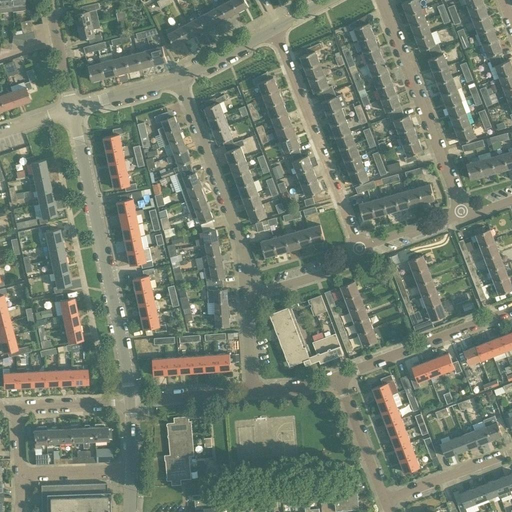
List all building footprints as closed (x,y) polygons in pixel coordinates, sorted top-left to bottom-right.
[(10,0),(11,5),(12,11),(25,9),(23,0),(10,0)] [(161,8),(166,5),(163,0),(158,0),(157,1),(161,8)] [(231,0),(229,0),(220,5),(227,17),(238,11),(231,0)] [(231,0),(238,11),(248,6),(245,0),(231,0)] [(407,14),(426,7),(423,0),(408,0),(402,2),(407,14)] [(465,0),(469,10),(484,4),(482,0),(465,0)] [(99,22),(96,9),(100,8),(99,3),(82,6),(83,12),(75,14),(78,26),(99,22)] [(437,6),(440,15),(447,13),(443,4),(437,6)] [(469,10),(473,21),(488,16),(484,4),(469,10)] [(220,5),(210,10),(216,23),(227,17),(220,5)] [(448,7),(451,16),(457,14),(454,5),(448,7)] [(407,14),(411,26),(426,21),(424,16),(429,13),(426,7),(407,14)] [(210,10),(199,16),(206,28),(216,23),(210,10)] [(447,13),(440,15),(444,24),(450,21),(447,13)] [(457,14),(451,16),(455,25),(461,22),(457,14)] [(199,16),(189,22),(195,34),(206,28),(199,16)] [(473,21),(478,33),(493,28),(488,16),(473,21)] [(14,31),(15,35),(33,32),(31,19),(20,21),(21,30),(14,31)] [(358,41),(373,35),(369,23),(360,26),(358,20),(349,25),(351,30),(354,29),(358,41)] [(411,26),(416,38),(430,33),(426,21),(411,26)] [(99,22),(78,26),(80,38),(88,37),(90,43),(102,39),(101,34),(94,35),(93,29),(100,27),(99,22)] [(189,22),(178,28),(185,40),(195,34),(189,22)] [(185,40),(178,28),(176,24),(165,30),(174,46),(185,40)] [(154,28),(145,31),(146,37),(155,34),(154,28)] [(457,31),(460,40),(467,38),(463,28),(457,31)] [(478,33),(483,45),(497,40),(493,28),(478,33)] [(137,39),(146,37),(145,31),(136,33),(137,39)] [(428,47),(430,52),(440,49),(438,44),(435,45),(430,33),(416,38),(421,50),(428,47)] [(120,37),(122,43),(131,41),(129,35),(120,37)] [(358,41),(363,52),(378,46),(373,35),(358,41)] [(120,37),(111,40),(113,46),(122,43),(120,37)] [(467,38),(460,40),(464,48),(470,46),(467,38)] [(488,57),(490,62),(500,58),(498,53),(502,51),(497,40),(483,45),(487,57),(488,57)] [(96,44),(97,50),(106,47),(105,41),(96,44)] [(149,46),(150,49),(154,65),(166,61),(162,46),(161,46),(160,43),(149,46)] [(305,68),(320,63),(315,51),(322,48),(320,43),(311,48),(306,50),(308,54),(300,56),(305,68)] [(97,50),(96,44),(83,47),(85,53),(97,50)] [(363,52),(367,64),(382,58),(378,46),(363,52)] [(342,50),(346,59),(352,57),(348,47),(342,50)] [(150,49),(137,52),(141,68),(154,65),(150,49)] [(428,59),(433,71),(448,65),(443,53),(442,54),(440,49),(430,52),(432,57),(428,59)] [(137,52),(125,56),(129,71),(141,68),(137,52)] [(99,56),(100,62),(104,77),(117,74),(113,59),(111,53),(99,56)] [(341,55),(335,57),(338,65),(344,63),(341,55)] [(125,56),(113,59),(117,74),(129,71),(125,56)] [(352,57),(346,59),(349,67),(355,65),(352,57)] [(369,77),(372,76),(387,70),(382,58),(367,64),(365,65),(369,77)] [(490,68),(495,80),(511,72),(511,66),(510,60),(502,63),(500,58),(490,62),(492,67),(490,68)] [(13,60),(3,64),(5,70),(15,66),(13,60)] [(92,81),(104,77),(100,62),(88,65),(92,81)] [(460,64),(463,73),(469,71),(466,62),(460,64)] [(305,68),(310,80),(324,75),(327,74),(324,66),(321,67),(320,63),(305,68)] [(433,71),(437,83),(452,77),(448,65),(433,71)] [(372,76),(376,88),(392,82),(387,70),(372,76)] [(351,74),(355,83),(361,80),(357,71),(351,74)] [(469,71),(463,73),(467,82),(473,79),(469,71)] [(258,83),(263,95),(277,89),(273,77),(269,79),(266,72),(253,79),(255,84),(258,83)] [(504,89),(504,90),(511,86),(511,72),(495,80),(499,91),(504,89)] [(322,90),(324,95),(334,91),(332,86),(329,87),(324,75),(310,80),(315,93),(322,90)] [(437,83),(442,95),(457,89),(452,77),(437,83)] [(364,88),(361,80),(355,83),(359,94),(366,91),(365,88),(364,88)] [(9,86),(11,91),(16,105),(29,100),(26,90),(31,88),(29,81),(23,83),(23,82),(9,86)] [(376,88),(381,99),(396,93),(392,82),(376,88)] [(468,85),(472,97),(478,94),(474,83),(468,85)] [(479,89),(483,98),(489,95),(486,86),(479,89)] [(442,95),(447,106),(466,99),(461,87),(457,89),(442,95)] [(277,89),(263,95),(267,106),(282,100),(277,89)] [(11,91),(0,95),(0,102),(2,109),(16,105),(11,91)] [(322,101),(327,113),(342,107),(337,96),(336,96),(334,91),(324,95),(326,100),(322,101)] [(364,105),(370,102),(366,93),(360,96),(364,105)] [(387,111),(389,116),(399,112),(397,107),(401,106),(396,93),(381,99),(377,101),(379,107),(383,105),(386,112),(387,111)] [(478,94),(472,97),(476,105),(482,103),(478,94)] [(209,120),(224,114),(219,103),(226,100),(224,95),(215,100),(217,103),(205,108),(209,120)] [(489,95),(483,98),(486,106),(492,104),(489,95)] [(447,106),(451,118),(466,113),(466,112),(470,111),(466,99),(447,106)] [(282,100),(267,106),(272,117),(286,112),(282,100)] [(357,115),(363,113),(359,101),(352,103),(357,115)] [(247,104),(250,113),(256,110),(253,102),(247,104)] [(245,106),(239,109),(240,111),(242,116),(248,114),(245,106)] [(327,113),(331,125),(346,119),(342,107),(327,113)] [(261,108),(256,110),(250,113),(253,121),(259,118),(259,117),(263,115),(261,108)] [(161,133),(178,127),(172,109),(169,111),(158,114),(156,116),(155,118),(156,120),(158,121),(160,121),(161,120),(164,128),(160,129),(161,133)] [(482,120),(488,118),(484,109),(478,112),(482,120)] [(286,112),(272,117),(276,129),(291,123),(286,112)] [(394,120),(398,132),(413,127),(408,115),(401,117),(399,112),(389,116),(384,118),(386,124),(391,122),(391,121),(394,120)] [(363,113),(357,115),(361,124),(367,122),(363,113)] [(451,118),(456,130),(471,124),(466,113),(451,118)] [(209,120),(213,131),(228,126),(224,114),(209,120)] [(488,118),(482,120),(485,129),(491,127),(488,118)] [(331,125),(336,137),(351,131),(346,119),(331,125)] [(291,123),(276,129),(280,140),(295,135),(291,123)] [(259,136),(265,133),(271,131),(268,124),(263,127),(262,125),(256,127),(259,136)] [(476,137),(471,124),(456,130),(461,142),(476,137)] [(222,142),(224,146),(233,143),(231,138),(233,138),(228,126),(213,131),(218,143),(222,142)] [(106,149),(122,146),(119,133),(125,132),(124,127),(113,130),(114,134),(103,137),(106,149)] [(164,145),(170,143),(183,138),(178,127),(161,133),(160,134),(164,145)] [(398,132),(403,144),(418,138),(413,127),(398,132)] [(366,139),(372,136),(369,128),(363,130),(366,139)] [(336,137),(341,149),(355,143),(351,131),(336,137)] [(498,135),(500,141),(509,139),(507,132),(498,135)] [(265,133),(259,136),(262,143),(268,141),(265,133)] [(300,147),(295,135),(280,140),(287,157),(286,157),(286,158),(300,152),(298,147),(300,147)] [(491,144),(500,141),(498,135),(489,137),(491,144)] [(376,145),(372,136),(366,139),(370,148),(376,145)] [(170,143),(174,154),(187,149),(183,138),(170,143)] [(422,150),(418,138),(403,144),(408,156),(404,158),(407,163),(417,159),(415,154),(422,150)] [(225,152),(230,164),(244,158),(249,157),(244,144),(244,145),(242,139),(233,143),(224,146),(226,152),(225,152)] [(382,152),(392,148),(389,139),(378,143),(382,152)] [(474,142),(476,148),(484,146),(483,139),(474,142)] [(463,151),(476,148),(474,142),(462,145),(463,151)] [(341,149),(345,161),(360,155),(355,143),(341,149)] [(142,155),(139,145),(133,147),(135,157),(142,155)] [(106,149),(108,162),(125,159),(122,146),(106,149)] [(173,168),(175,174),(192,167),(190,161),(191,161),(187,149),(174,154),(166,157),(168,163),(176,160),(179,166),(173,168)] [(511,150),(503,153),(507,168),(511,166),(511,150)] [(382,160),(378,151),(372,154),(375,162),(382,160)] [(302,158),(300,152),(286,158),(290,168),(294,166),(297,173),(312,167),(308,156),(302,158)] [(503,153),(491,156),(495,171),(507,168),(503,153)] [(135,157),(138,167),(144,165),(142,155),(135,157)] [(257,157),(260,165),(266,163),(263,155),(257,157)] [(345,161),(350,173),(364,167),(360,155),(345,161)] [(33,176),(47,173),(44,159),(35,161),(33,156),(25,159),(27,163),(30,162),(33,176)] [(491,156),(479,160),(483,175),(495,171),(491,156)] [(230,164),(234,175),(249,170),(244,158),(230,164)] [(108,162),(111,174),(127,171),(125,159),(108,162)] [(387,173),(382,160),(375,162),(380,175),(387,173)] [(470,178),(483,175),(479,160),(466,163),(470,178)] [(389,173),(401,169),(399,162),(386,165),(389,173)] [(266,163),(260,165),(263,173),(270,171),(266,163)] [(192,167),(175,174),(182,190),(200,184),(196,172),(194,173),(192,167)] [(312,167),(297,173),(302,185),(317,179),(312,167)] [(369,179),(364,167),(350,173),(354,185),(369,179)] [(413,169),(415,176),(423,173),(422,167),(413,169)] [(165,168),(159,170),(160,173),(162,177),(174,173),(172,168),(166,171),(165,168)] [(406,178),(415,176),(413,169),(405,172),(406,178)] [(17,178),(15,178),(15,180),(28,177),(28,175),(25,176),(24,170),(16,172),(17,178)] [(234,175),(239,187),(253,181),(249,170),(234,175)] [(130,184),(127,171),(111,174),(114,187),(124,185),(126,191),(137,188),(136,183),(130,184)] [(36,190),(50,187),(47,173),(33,176),(34,183),(29,184),(30,190),(36,189),(36,190)] [(389,176),(391,182),(400,180),(398,174),(389,176)] [(383,185),(391,182),(389,176),(381,178),(383,185)] [(269,188),(275,186),(272,178),(266,180),(269,188)] [(317,179),(302,185),(306,196),(321,190),(317,179)] [(373,180),(364,184),(366,190),(376,186),(373,180)] [(239,187),(243,198),(257,193),(253,181),(239,187)] [(280,192),(287,190),(283,182),(277,184),(280,192)] [(182,190),(186,202),(204,195),(200,184),(182,190)] [(357,193),(366,190),(364,184),(355,187),(357,193)] [(418,187),(422,203),(434,199),(430,184),(418,187)] [(278,194),(275,186),(269,188),(272,196),(278,194)] [(50,187),(36,190),(37,197),(32,198),(33,204),(39,203),(39,204),(53,200),(50,187)] [(418,187),(406,190),(411,206),(422,203),(418,187)] [(120,214),(136,211),(143,209),(142,202),(139,202),(138,197),(142,196),(141,190),(126,193),(127,199),(117,201),(120,214)] [(406,190),(395,194),(399,209),(411,206),(406,190)] [(23,193),(15,194),(10,196),(11,203),(17,202),(16,199),(24,198),(23,193)] [(243,198),(247,210),(262,204),(257,193),(243,198)] [(395,194),(383,197),(387,212),(399,209),(395,194)] [(186,202),(190,213),(208,206),(204,195),(186,202)] [(306,206),(314,203),(313,197),(312,197),(307,199),(304,199),(306,206)] [(363,219),(375,216),(371,200),(370,197),(364,199),(365,202),(359,204),(363,219)] [(383,197),(371,200),(375,216),(387,212),(383,197)] [(163,199),(156,201),(157,206),(165,205),(163,198),(163,199)] [(56,215),(53,200),(39,204),(42,217),(38,218),(39,224),(47,222),(46,217),(56,215)] [(278,213),(284,211),(281,203),(275,205),(278,213)] [(266,216),(262,204),(247,210),(252,221),(266,216)] [(208,206),(190,213),(189,214),(191,218),(197,216),(200,222),(213,218),(208,206)] [(303,210),(305,216),(317,212),(315,206),(303,210)] [(151,220),(158,219),(155,209),(149,210),(151,220)] [(120,214),(122,227),(138,223),(136,211),(120,214)] [(300,211),(291,213),(293,219),(301,217),(300,211)] [(294,224),(293,219),(291,213),(283,215),(284,222),(289,220),(290,225),(294,224)] [(267,220),(269,226),(278,223),(276,217),(267,220)] [(334,217),(323,220),(329,241),(340,238),(334,217)] [(160,229),(158,219),(151,220),(154,231),(160,229)] [(270,228),(269,226),(267,220),(262,221),(255,223),(258,232),(270,228)] [(169,222),(162,224),(163,230),(170,228),(169,221),(169,222)] [(122,227),(125,239),(141,236),(138,223),(122,227)] [(308,228),(312,244),(324,240),(320,224),(308,228)] [(47,245),(61,242),(59,228),(49,230),(48,225),(40,227),(41,232),(45,231),(47,245)] [(308,228),(296,231),(301,247),(312,244),(308,228)] [(197,245),(205,244),(218,241),(216,229),(202,232),(204,238),(196,240),(197,245)] [(481,246),(494,241),(489,229),(476,234),(481,246)] [(296,231),(284,234),(289,250),(301,247),(296,231)] [(157,245),(164,244),(161,233),(155,235),(157,245)] [(181,234),(171,236),(171,238),(172,243),(183,240),(181,234)] [(284,234),(273,238),(277,253),(289,250),(284,234)] [(125,239),(127,252),(144,248),(141,236),(125,239)] [(265,257),(277,253),(273,238),(261,241),(265,257)] [(462,254),(468,251),(475,248),(473,241),(465,244),(463,239),(458,241),(462,254)] [(205,244),(207,255),(220,253),(218,241),(205,244)] [(482,260),(485,258),(499,253),(494,241),(481,246),(482,251),(479,252),(482,260)] [(47,245),(50,259),(64,256),(61,242),(47,245)] [(149,247),(144,248),(127,252),(130,264),(141,262),(142,267),(153,265),(149,247)] [(168,251),(171,262),(179,261),(177,255),(176,249),(168,251)] [(468,251),(462,254),(467,265),(472,263),(468,251)] [(202,256),(204,268),(223,265),(220,253),(207,255),(202,256)] [(485,258),(490,270),(503,265),(499,253),(485,258)] [(395,279),(401,277),(405,276),(400,263),(398,264),(394,254),(388,257),(392,266),(391,267),(395,279)] [(413,272),(427,267),(422,255),(409,260),(413,272)] [(50,259),(53,272),(67,269),(64,256),(50,259)] [(179,261),(171,262),(174,274),(181,273),(180,267),(179,261)] [(467,265),(471,277),(477,275),(472,263),(467,265)] [(204,268),(207,285),(223,283),(222,277),(225,277),(223,265),(204,268)] [(490,270),(494,282),(508,277),(503,265),(490,270)] [(413,272),(418,284),(431,279),(427,267),(413,272)] [(136,291),(152,287),(149,275),(154,273),(153,268),(142,270),(144,276),(133,278),(136,291)] [(53,272),(56,287),(53,287),(54,293),(62,291),(60,285),(70,283),(67,269),(53,272)] [(176,280),(178,289),(185,288),(183,278),(181,273),(174,274),(176,280)] [(477,275),(471,277),(476,289),(481,287),(477,275)] [(401,277),(395,279),(400,291),(405,289),(401,277)] [(511,288),(508,277),(494,282),(490,283),(495,295),(511,288)] [(418,284),(422,296),(436,291),(431,279),(418,284)] [(345,298),(360,293),(355,281),(340,286),(345,298)] [(223,283),(207,285),(208,302),(214,301),(228,301),(227,289),(223,289),(223,283)] [(168,286),(170,297),(176,295),(174,285),(168,286)] [(484,286),(481,287),(476,289),(481,301),(489,297),(484,286)] [(136,291),(138,303),(154,300),(152,287),(136,291)] [(185,288),(178,289),(180,297),(181,303),(188,301),(189,303),(189,302),(187,295),(185,288)] [(400,291),(404,303),(410,301),(405,289),(400,291)] [(324,292),(329,304),(334,302),(330,290),(324,292)] [(422,296),(427,307),(440,302),(436,291),(422,296)] [(345,298),(350,310),(364,305),(360,293),(345,298)] [(56,315),(62,314),(76,311),(73,297),(63,299),(62,294),(55,296),(56,301),(53,302),(56,315)] [(176,295),(170,297),(172,307),(179,305),(176,295)] [(321,295),(312,298),(307,300),(313,315),(327,310),(321,295)] [(138,303),(141,315),(157,312),(154,300),(138,303)] [(184,315),(191,313),(192,315),(190,307),(189,302),(189,303),(188,301),(181,303),(183,309),(184,315)] [(214,301),(215,314),(228,313),(228,301),(214,301)] [(410,301),(404,303),(409,314),(414,312),(410,301)] [(334,302),(329,304),(333,316),(339,314),(334,302)] [(445,314),(440,302),(427,307),(431,320),(445,314)] [(269,313),(274,326),(297,318),(292,305),(269,313)] [(350,310),(354,322),(368,316),(364,305),(350,310)] [(0,309),(0,323),(9,321),(6,308),(0,309)] [(50,309),(40,311),(41,317),(51,316),(50,309)] [(420,310),(414,312),(409,314),(413,326),(419,324),(415,315),(421,313),(420,310)] [(62,314),(65,328),(79,325),(76,311),(62,314)] [(160,325),(157,312),(141,315),(144,328),(154,326),(155,332),(166,330),(165,324),(160,325)] [(191,313),(184,315),(186,322),(193,321),(192,315),(191,313)] [(229,325),(228,313),(215,314),(216,326),(229,325)] [(333,316),(338,328),(343,326),(339,314),(333,316)] [(331,325),(327,315),(319,319),(323,329),(331,325)] [(354,322),(358,334),(373,328),(368,316),(354,322)] [(297,318),(274,326),(279,339),(302,331),(297,318)] [(0,323),(0,338),(13,335),(9,321),(0,323)] [(413,326),(416,332),(429,327),(426,321),(419,324),(413,326)] [(82,339),(79,325),(65,328),(68,342),(82,339)] [(343,326),(338,328),(342,340),(348,338),(343,326)] [(377,340),(373,328),(358,334),(363,346),(377,340)] [(279,339),(284,352),(307,344),(302,331),(279,339)] [(511,334),(511,333),(500,337),(504,350),(507,356),(511,354),(511,334)] [(324,338),(332,358),(343,353),(336,334),(324,338)] [(17,349),(13,335),(0,338),(0,342),(2,352),(7,351),(8,357),(2,358),(2,365),(12,362),(11,356),(30,351),(29,346),(17,349)] [(500,337),(488,342),(493,355),(504,350),(500,337)] [(312,342),(317,355),(319,359),(320,362),(332,358),(324,338),(312,342)] [(352,350),(348,338),(342,340),(347,352),(352,350)] [(488,342),(476,346),(481,359),(493,355),(488,342)] [(289,365),(302,360),(311,357),(307,344),(284,352),(289,365)] [(469,364),(481,359),(476,346),(464,351),(469,364)] [(42,350),(43,356),(56,353),(55,348),(42,350)] [(436,357),(442,372),(454,368),(456,373),(461,371),(457,360),(452,363),(448,352),(436,357)] [(216,354),(217,370),(230,369),(229,353),(216,354)] [(216,354),(203,355),(205,371),(217,370),(216,354)] [(203,355),(191,356),(192,372),(205,371),(203,355)] [(317,355),(311,357),(302,360),(303,365),(319,359),(317,355)] [(191,356),(178,357),(179,373),(192,372),(191,356)] [(178,357),(165,358),(167,374),(179,373),(178,357)] [(436,357),(424,362),(430,377),(442,372),(436,357)] [(153,375),(167,374),(165,358),(152,359),(153,375)] [(418,382),(430,377),(424,362),(412,366),(416,377),(411,379),(414,389),(420,387),(418,382)] [(72,365),(72,370),(73,385),(87,384),(86,364),(72,365)] [(16,368),(16,373),(17,387),(31,387),(30,372),(24,372),(23,368),(16,368)] [(3,388),(17,387),(16,373),(8,373),(8,369),(1,369),(3,388)] [(58,370),(44,371),(45,386),(59,385),(58,370)] [(72,370),(58,370),(59,385),(73,385),(72,370)] [(44,371),(30,372),(31,387),(45,386),(44,371)] [(377,400),(392,394),(387,382),(393,380),(391,375),(381,379),(383,384),(372,388),(377,400)] [(404,389),(411,387),(406,375),(400,378),(404,389)] [(506,393),(511,391),(508,383),(503,385),(506,393)] [(406,391),(409,402),(415,399),(412,389),(406,391)] [(447,404),(453,401),(449,392),(443,394),(447,404)] [(377,400),(382,412),(397,406),(392,394),(377,400)] [(415,399),(409,402),(413,411),(419,408),(415,399)] [(463,401),(465,408),(471,406),(468,399),(463,401)] [(460,410),(465,408),(463,401),(457,403),(460,410)] [(382,412),(386,424),(401,418),(397,406),(382,412)] [(440,409),(443,417),(448,415),(445,407),(440,409)] [(445,421),(443,417),(440,409),(435,411),(439,423),(445,421)] [(415,415),(418,425),(425,423),(421,413),(415,415)] [(167,423),(168,434),(192,432),(191,421),(189,421),(188,416),(173,417),(174,422),(167,423)] [(485,427),(490,439),(502,435),(501,432),(506,430),(501,417),(496,419),(497,422),(485,427)] [(386,424),(391,436),(406,430),(401,418),(386,424)] [(472,426),(474,431),(479,444),(490,439),(485,427),(483,421),(472,426)] [(425,423),(418,425),(422,435),(428,432),(425,423)] [(94,440),(107,440),(106,426),(101,427),(101,424),(94,424),(94,427),(94,440)] [(70,425),(62,426),(62,429),(57,429),(58,442),(70,442),(70,425)] [(70,442),(82,441),(82,428),(77,428),(77,425),(70,425),(70,442)] [(46,427),(38,427),(39,430),(33,430),(34,444),(35,449),(40,448),(40,443),(46,443),(46,430),(46,427)] [(94,427),(82,428),(82,441),(83,447),(88,447),(88,441),(94,440),(94,427)] [(57,429),(46,430),(46,443),(54,443),(54,446),(58,446),(58,442),(57,429)] [(391,436),(395,448),(410,442),(406,430),(391,436)] [(474,431),(463,435),(468,448),(479,444),(474,431)] [(192,432),(168,434),(169,445),(193,443),(192,432)] [(463,435),(452,440),(456,452),(468,448),(463,435)] [(423,439),(427,449),(433,447),(430,437),(423,439)] [(445,457),(456,452),(452,440),(440,444),(445,457)] [(395,448),(400,460),(415,454),(410,442),(395,448)] [(169,445),(170,457),(189,455),(189,456),(194,455),(193,443),(169,445)] [(319,457),(334,457),(333,444),(319,444),(319,457)] [(433,447),(427,449),(431,458),(437,456),(433,447)] [(111,448),(95,448),(96,456),(96,462),(108,462),(108,459),(112,458),(111,448)] [(35,458),(35,465),(47,464),(47,453),(42,453),(42,457),(35,458)] [(419,466),(415,454),(400,460),(404,472),(419,466)] [(189,455),(170,457),(165,457),(166,469),(190,467),(189,456),(189,455)] [(191,478),(190,467),(166,469),(167,480),(171,480),(171,485),(181,484),(181,479),(191,478)] [(505,476),(493,481),(498,494),(499,494),(500,497),(511,493),(510,489),(505,476)] [(332,497),(357,495),(356,481),(331,483),(331,488),(339,487),(339,491),(334,491),(334,496),(332,496),(332,497)] [(493,481),(482,485),(487,498),(498,494),(493,481)] [(110,511),(110,503),(110,491),(106,491),(106,483),(41,485),(41,511),(110,511)] [(482,485),(471,489),(476,502),(478,506),(489,501),(487,498),(482,485)] [(467,511),(465,507),(476,502),(471,489),(460,494),(463,502),(457,505),(460,511),(467,511)] [(195,506),(218,504),(217,492),(192,495),(192,499),(200,499),(200,503),(195,503),(195,506)] [(359,509),(357,495),(332,497),(332,501),(340,501),(340,505),(335,505),(335,510),(341,510),(359,509)] [(457,511),(452,500),(446,502),(450,511),(451,511),(457,511)]
